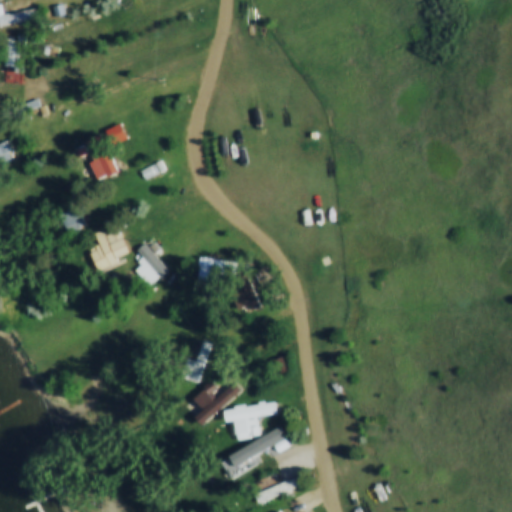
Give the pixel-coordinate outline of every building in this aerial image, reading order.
[(7,13),(5,4),(0,4),(0,26),(40,20),(38,8),(7,13)] [(84,141),(101,179),(118,171),(102,133),(84,141)] [(0,165),(16,159),(9,141),(0,144),(0,165)] [(101,269),(131,254),(119,229),(104,236),(102,230),(86,238),(101,269)] [(153,284),(169,269),(144,243),(129,258),(153,284)] [(226,260),(200,257),(198,277),(223,281),(226,260)] [(209,343),(198,339),(185,377),(196,380),(209,343)] [(195,417),(203,425),(240,388),(233,380),(195,417)] [(247,416),(276,412),(274,402),(228,409),(233,438),(250,435),(247,416)] [(281,488),(296,487),(295,478),(280,480),(281,488)]
